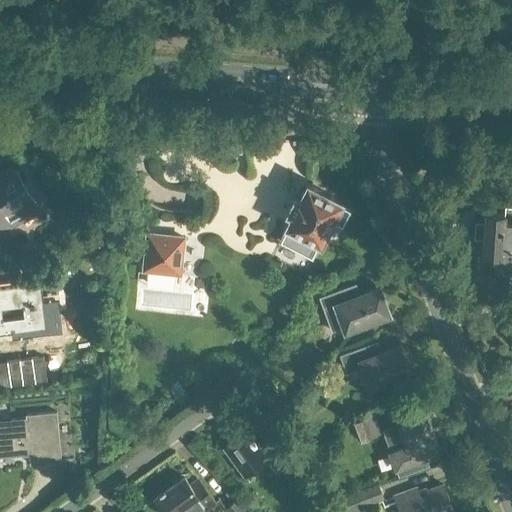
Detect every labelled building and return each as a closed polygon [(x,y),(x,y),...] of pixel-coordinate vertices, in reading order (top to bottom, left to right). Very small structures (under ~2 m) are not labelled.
[(13,167),(0,175),(0,231),(39,207),(13,167)] [(276,182),(205,175),(198,252),(182,251),(181,260),(197,262),(196,277),(266,283),(273,211),(289,212),(293,205),(275,197),(276,182)] [(350,209),(340,205),(341,202),(308,185),(300,200),(296,198),(293,205),(289,212),(288,214),(292,216),(283,236),(299,245),(304,235),(320,243),(332,220),(342,226),(350,209)] [(476,221),(475,237),(485,238),(484,254),(496,255),(496,260),(509,261),(508,269),(511,269),(511,206),(505,206),(505,215),(487,213),(486,222),(476,221)] [(83,231),(84,247),(103,246),(102,221),(83,231)] [(180,273),(181,260),(182,251),(183,238),(147,234),(144,270),(180,273)] [(28,340),(27,331),(58,327),(55,302),(44,304),(41,282),(0,287),(0,334),(14,333),(15,342),(28,340)] [(345,332),(390,315),(380,288),(352,298),(348,287),(319,298),(332,332),(344,328),(345,332)] [(369,345),(340,356),(347,375),(363,369),(371,388),(411,373),(401,346),(374,356),(369,345)] [(383,433),(373,403),(351,421),(358,441),(383,433)] [(412,419),(393,426),(401,449),(391,452),(396,468),(437,454),(432,439),(435,438),(427,414),(426,414),(424,408),(410,413),(412,419)] [(0,420),(0,457),(30,455),(30,458),(61,455),(58,412),(26,415),(26,418),(0,420)] [(248,431),(225,448),(245,475),(267,459),(268,459),(278,473),(288,465),(270,440),(260,447),(248,431)] [(205,511),(217,504),(207,490),(199,480),(191,486),(185,477),(156,498),(163,508),(161,510),(162,511),(205,511)] [(417,488),(395,496),(401,511),(453,511),(444,485),(419,494),(417,488)] [(356,494),(361,506),(383,498),(379,486),(356,494)] [(344,511),(361,506),(356,494),(324,506),(326,511),(344,511)] [(247,511),(238,501),(227,510),(228,511),(247,511)]
